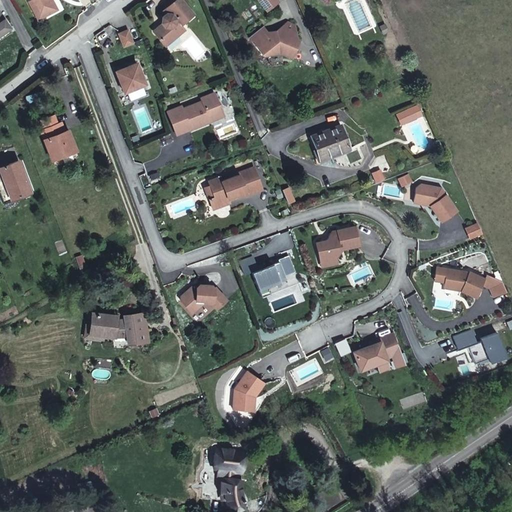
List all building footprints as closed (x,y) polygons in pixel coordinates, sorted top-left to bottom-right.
[(42,17),(57,9),(52,0),(34,0),(34,1),(42,17)] [(193,16),(179,0),(164,13),(166,16),(162,19),(161,24),(162,26),(158,29),(157,38),(165,47),(184,32),(180,27),(193,16)] [(277,3),(274,0),(258,0),(267,11),(277,3)] [(0,38),(13,30),(7,21),(0,10),(0,38)] [(254,38),(249,42),(261,57),(266,54),(267,56),(270,55),(272,52),(289,59),(295,42),(293,41),(292,27),(285,24),(273,31),(275,33),(269,37),(268,35),(257,42),(254,38)] [(268,35),(262,28),(247,39),(249,42),(254,38),(257,42),(268,35)] [(128,32),(119,35),(123,48),(133,45),(128,32)] [(136,66),(115,74),(117,81),(120,82),(121,86),(120,88),(123,95),(145,87),(136,66)] [(181,109),(167,114),(174,134),(188,129),(190,132),(210,124),(208,120),(222,115),(214,95),(200,101),(202,104),(182,112),(181,109)] [(222,115),(208,120),(210,124),(223,119),(222,115)] [(44,130),(40,132),(51,161),(75,152),(67,131),(64,133),(57,135),(53,126),(56,125),(53,117),(40,122),(44,130)] [(56,125),(53,126),(57,135),(64,133),(60,124),(56,125)] [(350,146),(343,125),(313,137),(321,157),(350,146)] [(188,129),(174,134),(176,137),(190,132),(188,129)] [(19,162),(0,170),(13,201),(31,193),(19,162)] [(221,184),(220,180),(208,184),(213,200),(209,202),(212,212),(229,206),(228,201),(235,198),(238,199),(246,196),(247,198),(262,192),(254,170),(238,176),(239,178),(221,184)] [(400,187),(412,182),(408,173),(396,178),(400,187)] [(440,223),(455,213),(440,190),(436,189),(432,192),(429,188),(420,186),(415,190),(412,204),(420,206),(425,203),(440,223)] [(213,200),(209,189),(205,190),(209,202),(213,200)] [(468,239),(480,234),(476,225),(464,230),(468,239)] [(359,248),(355,229),(331,234),(326,243),(315,246),(320,264),(335,261),(341,252),(359,248)] [(266,270),(252,275),(258,292),(286,281),(284,277),(294,273),(288,258),(278,262),(279,265),(266,270)] [(239,264),(244,278),(252,275),(266,270),(264,266),(257,269),(253,259),(239,264)] [(335,261),(320,264),(321,269),(336,266),(335,261)] [(444,284),(446,271),(436,269),(434,282),(444,284)] [(233,270),(226,271),(227,294),(234,294),(233,270)] [(468,274),(446,271),(444,284),(443,290),(453,291),(456,289),(461,290),(460,292),(476,299),(482,285),(484,280),(468,273),(468,274)] [(286,281),(258,292),(261,300),(299,285),(294,273),(284,277),(286,281)] [(484,280),(482,285),(488,288),(501,283),(486,277),(484,280)] [(505,292),(501,283),(488,288),(492,298),(505,292)] [(194,288),(181,299),(181,303),(188,312),(195,306),(196,303),(202,303),(203,305),(204,306),(211,306),(216,311),(226,302),(215,290),(214,291),(211,288),(203,288),(199,287),(196,290),(194,288)] [(195,306),(188,312),(191,316),(203,305),(202,303),(196,303),(195,306)] [(91,334),(103,336),(114,337),(128,336),(130,344),(148,341),(144,313),(126,316),(126,321),(117,321),(118,317),(91,314),(89,324),(93,325),(92,327),(91,334)] [(471,330),(453,337),(458,351),(468,347),(475,364),(488,359),(489,362),(506,355),(497,333),(483,338),(484,340),(477,343),(471,330)] [(370,347),(353,354),(360,372),(387,362),(387,360),(401,354),(394,336),(379,341),(380,344),(370,347)] [(265,385),(248,374),(235,392),(234,412),(251,413),(252,404),(255,399),(265,385)] [(219,471),(223,471),(230,471),(229,478),(229,480),(227,480),(225,486),(225,491),(225,502),(230,502),(233,511),(244,511),(246,510),(246,507),(246,503),(245,500),(244,498),(245,482),(238,481),(239,472),(245,473),(247,452),(220,450),(219,471)] [(298,499),(303,511),(311,511),(317,509),(329,504),(325,496),(321,488),(298,499)]
